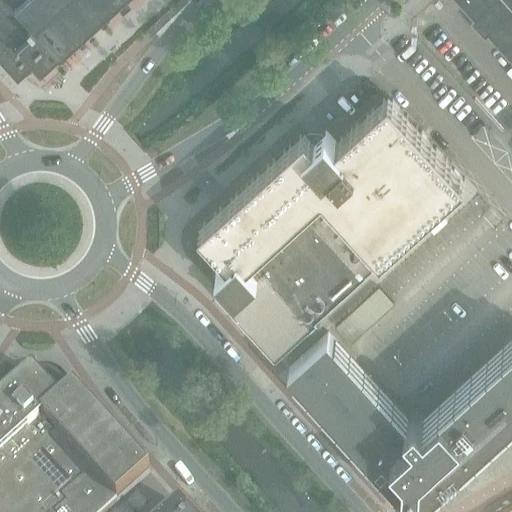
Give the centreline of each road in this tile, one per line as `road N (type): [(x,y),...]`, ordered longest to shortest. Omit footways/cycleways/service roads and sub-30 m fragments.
road 1 (tertiary): [(360,511),(213,345),(160,296),(126,279),(100,248)]
road 2 (tertiary): [(100,197),(249,116),(353,23)]
road 3 (tertiary): [(59,285),(74,321),(131,399),(230,511)]
road 4 (unclassified): [(511,201),(353,23)]
road 5 (tertiary): [(205,0),(139,74),(75,168)]
